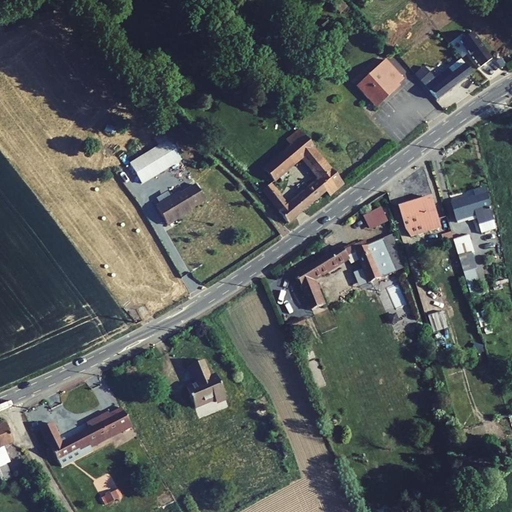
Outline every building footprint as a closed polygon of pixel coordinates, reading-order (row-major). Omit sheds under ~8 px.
[(458,20),(447,30),(469,55),(480,45),(458,20)] [(375,49),(346,75),(363,92),(372,83),(376,86),(388,75),(385,71),(391,66),(375,49)] [(414,57),(407,63),(431,88),(462,61),(455,52),(437,68),(432,63),(425,68),(414,57)] [(290,119),(277,130),(281,135),(295,125),(290,119)] [(281,135),(253,158),(261,169),(266,166),(268,169),(276,163),(274,160),(292,146),(304,136),(295,125),(281,135)] [(304,136),(292,146),(299,154),(312,144),(304,136)] [(128,164),(142,184),(179,159),(166,139),(128,164)] [(309,165),(282,187),(291,198),(316,178),(320,184),(334,171),(312,144),(299,154),(309,165)] [(259,172),(253,177),(278,208),(285,203),(276,192),(259,172)] [(171,184),(148,199),(160,217),(184,203),(183,200),(198,189),(188,174),(172,185),(171,184)] [(466,187),(439,195),(444,211),(466,204),(472,226),(486,222),(483,208),(474,178),(464,182),(466,187)] [(282,187),(276,192),(285,203),(291,198),(282,187)] [(423,191),(390,201),(399,231),(408,228),(432,221),(429,212),(423,191)] [(370,199),(354,210),(363,223),(379,211),(370,199)] [(377,227),(369,230),(379,257),(384,255),(377,227)] [(456,227),(441,231),(451,260),(458,257),(455,244),(461,242),(456,227)] [(333,235),(287,264),(299,298),(313,293),(305,268),(336,248),(337,247),(340,249),(345,246),(346,243),(347,243),(359,273),(382,264),(379,257),(369,230),(357,235),(356,231),(344,235),(336,238),(333,235)] [(433,304),(418,309),(423,326),(439,322),(433,304)] [(394,333),(417,324),(409,307),(387,317),(394,333)] [(483,333),(492,331),(486,310),(478,312),(483,333)] [(181,372),(170,377),(177,397),(199,389),(201,394),(211,390),(203,365),(195,367),(190,351),(175,355),(181,372)] [(52,424),(41,429),(60,468),(91,451),(90,449),(133,427),(121,407),(100,418),(100,417),(89,422),(88,420),(83,423),(87,430),(61,444),(52,424)] [(6,423),(0,425),(0,445),(12,441),(6,423)] [(103,505),(119,497),(115,489),(100,497),(103,505)]
